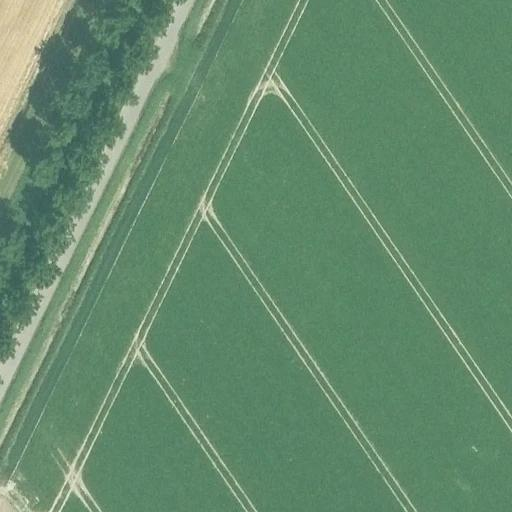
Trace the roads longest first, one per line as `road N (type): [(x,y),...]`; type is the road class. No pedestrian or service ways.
road 1 (unclassified): [(0,383),(183,0)]
road 2 (track): [(86,0),(0,181)]
